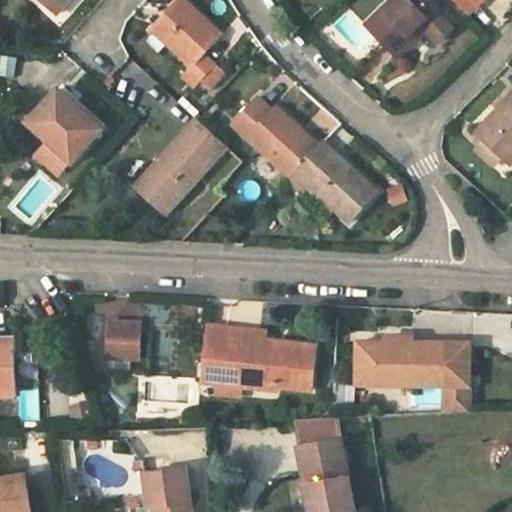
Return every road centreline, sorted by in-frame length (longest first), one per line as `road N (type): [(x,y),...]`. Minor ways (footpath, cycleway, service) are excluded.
road 1 (unclassified): [(449,277),(0,261)]
road 2 (residential): [(246,0),(396,147)]
road 3 (residential): [(511,31),(396,147)]
road 4 (residential): [(396,147),(448,210),(449,277)]
